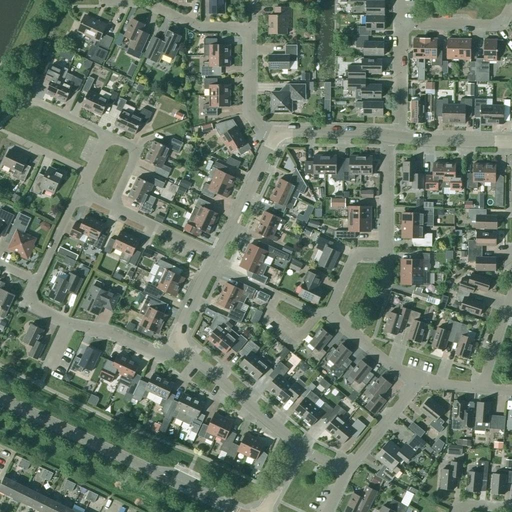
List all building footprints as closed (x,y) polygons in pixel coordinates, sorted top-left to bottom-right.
[(210,0),(210,14),(224,14),(224,0),(210,0)] [(366,1),(366,16),(384,16),(385,1),(366,1)] [(287,29),(291,29),(291,8),(276,8),(276,16),(269,16),(269,24),(271,24),(271,35),(287,35),(287,29)] [(384,16),(366,16),(366,27),(359,27),(359,36),(371,36),(371,30),(384,30),(384,16)] [(85,17),(78,31),(99,40),(96,46),(92,44),(87,55),(91,57),(90,59),(101,65),(113,39),(106,35),(105,37),(102,35),(106,27),(85,17)] [(149,35),(142,32),(145,25),(132,19),(124,37),(132,40),(129,47),(140,53),(149,35)] [(175,49),(180,37),(174,35),(175,33),(168,30),(163,40),(154,36),(145,57),(160,64),(164,55),(173,59),(177,51),(175,49)] [(384,56),(384,42),(368,42),(368,36),(356,36),(356,48),(364,48),(364,55),(384,56)] [(209,56),(230,56),(230,45),(217,45),(217,39),(204,39),(204,50),(205,56),(209,56)] [(425,59),(425,39),(414,39),(413,59),(425,59)] [(442,66),(442,62),(442,50),(437,50),(437,39),(425,39),(425,59),(432,59),(432,66),(441,66),(442,66)] [(459,59),(459,40),(448,39),(447,59),(459,59)] [(471,40),(459,40),(459,59),(471,60),(471,40)] [(476,63),(476,82),(489,83),(489,61),(497,61),(497,40),(484,40),(484,59),(476,59),(476,63)] [(269,56),(269,69),(289,69),(289,62),(297,62),(297,45),(285,46),(285,56),(269,56)] [(76,55),(70,52),(66,59),(73,62),(76,55)] [(230,56),(209,56),(209,63),(204,63),(205,67),(201,67),(201,76),(221,76),(221,67),(230,67),(230,56)] [(348,67),(348,79),(366,79),(366,73),(382,73),(382,60),(362,60),(362,67),(348,67)] [(476,82),(476,63),(470,62),(469,74),(467,74),(467,82),(476,82)] [(63,82),(62,82),(57,79),(61,71),(51,66),(46,78),(51,80),(45,93),(55,98),(63,82)] [(67,73),(62,82),(63,82),(55,98),(65,103),(71,90),(77,92),(82,81),(73,76),(67,73)] [(92,111),(99,96),(89,91),(93,82),(95,79),(89,77),(87,80),(82,91),(88,94),(81,107),(92,111)] [(209,90),(209,96),(230,96),(230,85),(217,85),(217,79),(205,79),(205,90),(209,90)] [(366,79),(348,79),(348,91),(361,91),(361,98),(381,98),(381,85),(365,85),(366,79)] [(291,101),(305,101),(305,85),(286,85),(286,93),(271,93),(271,113),(291,113),(291,101)] [(173,89),(167,87),(165,92),(170,95),(173,89)] [(99,96),(92,111),(102,116),(108,103),(113,106),(119,94),(113,92),(109,100),(99,96)] [(431,95),(425,95),(420,95),(420,102),(411,102),(411,123),(425,123),(425,113),(431,113),(431,95)] [(230,96),(209,96),(209,105),(205,105),(205,117),(217,117),(217,107),(230,107),(230,96)] [(115,126),(125,130),(133,115),(135,109),(125,105),(127,101),(121,99),(116,110),(121,113),(115,126)] [(454,124),(454,105),(448,105),(448,99),(442,99),(442,100),(437,100),(436,117),(442,117),(442,123),(454,124)] [(460,105),(454,105),(454,124),(465,124),(466,99),(461,99),(460,105)] [(480,124),(492,124),(492,106),(486,106),(487,100),(475,99),(474,118),(481,118),(480,124)] [(492,106),(492,124),(503,125),(504,116),(510,116),(510,100),(504,100),(504,106),(492,106)] [(383,116),(383,103),(355,102),(355,108),(363,108),(363,116),(383,116)] [(133,115),(125,130),(135,135),(141,122),(147,125),(152,113),(143,109),(138,117),(133,115)] [(184,115),(176,111),(174,116),(182,120),(184,115)] [(217,132),(226,146),(241,136),(235,127),(237,126),(233,120),(215,125),(217,132)] [(213,130),(211,124),(201,126),(203,133),(213,130)] [(241,136),(226,146),(231,154),(238,150),(241,156),(251,149),(248,144),(246,145),(241,136)] [(154,141),(150,152),(165,159),(170,149),(179,153),(182,147),(184,143),(172,138),(167,147),(154,141)] [(25,165),(28,158),(19,154),(18,154),(10,150),(3,165),(15,171),(12,177),(24,182),(31,167),(25,165)] [(196,151),(194,157),(199,160),(202,154),(196,151)] [(165,159),(150,152),(145,162),(158,168),(155,173),(167,179),(172,169),(163,165),(165,159)] [(319,174),(325,174),(325,156),(314,156),(313,180),(319,180),(319,174)] [(336,181),(343,181),(343,162),(337,162),(337,156),(325,156),(325,174),(331,174),(331,179),(336,179),(336,181)] [(343,162),(343,181),(350,182),(350,179),(355,179),(355,175),(361,175),(361,156),(349,156),(349,162),(343,162)] [(372,157),(361,156),(361,175),(372,175),(372,157)] [(213,180),(231,188),(236,178),(224,173),(227,167),(216,162),(208,178),(213,180)] [(424,189),(424,175),(416,174),(416,163),(403,163),(403,182),(412,182),(411,189),(424,189)] [(438,192),(438,189),(444,189),(444,188),(444,163),(433,163),(433,177),(426,177),(426,192),(438,192)] [(456,178),(456,164),(444,163),(444,188),(455,188),(455,191),(461,191),(462,178),(456,178)] [(477,182),(484,183),(485,164),(473,164),(473,177),(466,177),(466,189),(477,189),(477,182)] [(485,164),(484,183),(491,183),(491,189),(495,189),(494,207),(503,207),(503,183),(495,183),(496,165),(485,164)] [(54,193),(63,174),(49,168),(43,181),(36,178),(30,191),(41,196),(44,189),(54,193)] [(280,179),(275,189),(297,199),(300,193),(303,195),(306,189),(300,179),(293,176),(289,183),(280,179)] [(138,178),(133,188),(149,195),(153,185),(162,189),(165,184),(153,178),(151,184),(138,178)] [(179,186),(189,190),(191,184),(182,180),(179,186)] [(231,188),(213,180),(210,186),(206,184),(201,193),(213,199),(215,193),(227,198),(231,188)] [(179,187),(176,193),(184,196),(186,190),(179,187)] [(151,209),(156,199),(149,195),(133,188),(128,198),(141,204),(139,209),(150,215),(153,209),(151,209)] [(297,199),(275,189),(270,200),(292,210),(297,199)] [(14,195),(12,200),(17,203),(20,198),(14,195)] [(199,198),(192,214),(215,225),(219,215),(208,209),(210,204),(199,198)] [(345,199),(331,199),(331,207),(345,207),(345,199)] [(349,219),(370,220),(371,207),(349,207),(349,219)] [(0,228),(7,232),(14,216),(0,208),(0,228)] [(423,226),(423,227),(433,227),(433,208),(417,208),(417,214),(402,213),(402,226),(423,226)] [(486,210),(468,210),(468,222),(477,222),(476,229),(497,229),(497,216),(486,216),(486,210)] [(260,222),(276,230),(279,223),(284,225),(285,221),(281,219),(265,211),(260,222)] [(19,213),(13,226),(25,231),(31,219),(19,213)] [(157,214),(154,220),(162,223),(164,217),(157,214)] [(173,217),(167,214),(164,222),(170,224),(173,217)] [(215,225),(192,214),(184,230),(196,236),(198,229),(210,235),(215,225)] [(88,236),(95,220),(86,216),(81,225),(75,222),(69,236),(79,240),(82,234),(88,236)] [(370,232),(370,220),(349,219),(349,231),(342,231),(342,238),(355,239),(355,232),(370,232)] [(105,224),(95,220),(88,236),(85,243),(100,250),(106,237),(100,234),(105,224)] [(305,224),(297,220),(294,226),(302,230),(305,224)] [(317,229),(319,223),(309,220),(307,226),(317,229)] [(274,236),(276,230),(260,222),(255,233),(271,240),(276,242),(278,238),(274,236)] [(423,234),(423,227),(423,226),(402,226),(402,238),(416,238),(415,247),(428,247),(432,247),(432,234),(423,234)] [(313,230),(306,227),(303,233),(310,236),(313,230)] [(11,245),(9,249),(21,255),(21,256),(27,259),(33,246),(32,246),(35,239),(17,231),(11,245)] [(122,252),(130,236),(120,232),(116,241),(110,239),(104,252),(110,254),(113,248),(122,252)] [(468,251),(482,252),(482,246),(496,246),(496,233),(476,233),(476,241),(468,241),(468,251)] [(139,240),(130,236),(122,252),(119,259),(135,266),(141,253),(135,250),(139,240)] [(333,243),(319,236),(315,243),(318,245),(316,249),(323,252),(318,264),(331,271),(339,253),(331,249),(333,243)] [(250,244),(245,255),(263,264),(267,256),(274,259),(276,256),(286,261),(289,255),(259,241),(256,247),(250,244)] [(294,249),(284,245),(282,251),(291,255),(294,249)] [(153,252),(146,249),(143,255),(150,259),(153,252)] [(482,258),(482,252),(468,251),(468,262),(476,262),(476,271),(496,271),(496,258),(482,258)] [(402,260),(401,272),(422,273),(429,273),(429,270),(431,269),(431,265),(430,264),(430,253),(417,253),(417,260),(402,260)] [(263,264),(245,255),(240,266),(251,271),(248,277),(265,285),(268,278),(258,273),(263,264)] [(71,259),(68,265),(73,268),(76,262),(71,259)] [(155,276),(180,287),(184,278),(170,271),(173,266),(159,260),(157,265),(159,267),(155,276)] [(303,264),(293,260),(289,267),(299,272),(303,264)] [(90,269),(80,265),(77,272),(86,277),(90,269)] [(317,288),(321,278),(307,271),(302,282),(304,283),(299,295),(317,304),(323,291),(317,288)] [(422,273),(401,272),(401,285),(422,285),(422,273)] [(83,279),(70,273),(66,281),(57,277),(48,296),(62,303),(68,290),(76,294),(83,279)] [(461,279),(458,290),(470,293),(472,294),(473,288),(487,292),(491,280),(471,274),(469,282),(461,279)] [(175,297),(180,287),(155,276),(151,285),(147,283),(143,292),(158,299),(161,291),(175,297)] [(4,284),(0,281),(0,308),(1,309),(0,310),(0,316),(4,318),(15,296),(2,290),(4,284)] [(222,293),(244,304),(247,298),(251,300),(255,290),(243,284),(240,289),(227,283),(222,293)] [(108,293),(93,286),(83,308),(97,315),(101,307),(112,312),(119,296),(109,291),(108,293)] [(420,289),(417,288),(416,292),(414,291),(411,298),(427,303),(429,296),(419,293),(420,289)] [(470,293),(458,290),(455,301),(462,303),(460,310),(479,316),(483,304),(468,299),(470,293)] [(269,297),(261,292),(258,298),(267,302),(269,297)] [(241,310),(244,304),(222,293),(217,304),(230,310),(227,317),(240,323),(241,322),(245,313),(241,310)] [(144,316),(162,325),(167,315),(153,309),(157,300),(148,295),(139,314),(144,316)] [(404,332),(407,324),(411,311),(401,308),(399,315),(390,312),(384,331),(397,335),(398,330),(404,332)] [(411,311),(407,324),(412,326),(408,339),(421,343),(427,324),(418,321),(421,314),(411,311)] [(207,339),(216,346),(227,333),(233,326),(228,322),(230,319),(217,313),(212,324),(217,328),(207,339)] [(158,334),(162,325),(144,316),(140,326),(137,331),(141,333),(144,328),(158,334)] [(454,339),(459,323),(449,320),(446,330),(438,328),(432,347),(444,351),(448,337),(454,339)] [(136,325),(129,322),(126,328),(133,332),(136,325)] [(469,326),(459,323),(454,339),(460,341),(456,355),(468,359),(474,340),(466,337),(469,326)] [(38,360),(45,345),(38,342),(44,331),(31,325),(23,341),(33,346),(29,355),(38,360)] [(322,349),(332,337),(322,328),(309,344),(315,348),(310,355),(319,362),(326,353),(322,349)] [(227,333),(216,346),(225,354),(237,341),(240,337),(236,334),(233,338),(227,333)] [(249,340),(244,335),(236,345),(241,349),(249,340)] [(248,373),(259,360),(254,355),(260,348),(250,341),(243,350),(248,354),(239,366),(248,373)] [(345,361),(352,353),(341,344),(329,360),(334,364),(329,371),(339,378),(350,365),(345,361)] [(100,353),(87,347),(81,360),(76,357),(70,370),(76,372),(76,371),(81,373),(84,367),(91,371),(100,353)] [(290,351),(284,347),(278,355),(283,359),(290,351)] [(121,375),(129,359),(118,354),(114,364),(107,360),(99,377),(111,383),(116,373),(121,375)] [(133,396),(138,385),(139,382),(133,379),(139,364),(129,359),(121,375),(122,375),(118,383),(128,387),(126,392),(133,396)] [(265,364),(259,360),(248,373),(257,381),(268,367),(271,363),(268,360),(265,364)] [(361,381),(372,369),(361,360),(349,376),(354,380),(349,387),(359,394),(366,385),(361,381)] [(267,388),(275,396),(287,382),(281,378),(289,369),(280,362),(271,373),(276,377),(267,388)] [(65,373),(63,379),(69,382),(72,376),(65,373)] [(147,399),(153,402),(156,395),(163,379),(153,374),(146,388),(138,385),(133,396),(132,398),(138,401),(140,402),(142,398),(146,400),(147,399)] [(391,385),(381,376),(369,392),(374,396),(365,407),(370,411),(375,415),(386,401),(381,397),(391,385)] [(156,395),(153,402),(160,405),(159,406),(163,408),(161,412),(166,415),(167,415),(171,404),(174,399),(168,397),(174,384),(163,379),(156,395)] [(287,382),(275,396),(285,404),(294,392),(299,396),(301,394),(307,386),(299,379),(292,387),(287,382)] [(307,386),(301,394),(305,398),(294,411),(303,419),(314,405),(319,398),(311,391),(315,387),(310,383),(307,386)] [(335,397),(340,401),(344,396),(339,392),(335,397)] [(183,422),(194,399),(183,394),(177,407),(171,404),(167,415),(166,415),(164,419),(170,422),(172,418),(176,419),(183,422)] [(204,403),(194,399),(183,422),(189,425),(193,427),(191,432),(197,434),(203,420),(198,418),(204,403)] [(444,411),(428,399),(420,409),(433,420),(429,425),(439,433),(443,428),(441,426),(444,422),(438,418),(444,411)] [(454,400),(451,429),(460,430),(461,427),(464,427),(464,428),(472,429),(474,411),(466,410),(467,401),(454,400)] [(314,405),(303,419),(312,426),(321,415),(326,419),(334,410),(333,410),(325,402),(319,409),(314,405)] [(506,417),(498,416),(490,415),(491,404),(477,403),(476,422),(475,422),(475,431),(485,432),(485,429),(489,430),(489,429),(505,430),(506,417)] [(337,405),(333,410),(334,410),(326,419),(331,423),(325,429),(334,437),(345,423),(340,419),(346,412),(337,405)] [(216,436),(224,418),(215,414),(209,427),(203,424),(198,436),(213,442),(216,436)] [(224,418),(216,436),(221,439),(220,442),(223,443),(220,450),(227,453),(227,454),(232,443),(234,439),(228,435),(234,423),(224,418)] [(350,427),(345,423),(334,437),(343,444),(353,433),(357,437),(366,427),(357,419),(350,427)] [(162,423),(159,422),(158,424),(155,423),(151,430),(157,433),(162,423)] [(240,447),(232,443),(227,454),(227,453),(223,461),(231,465),(238,452),(247,456),(255,438),(246,434),(240,447)] [(414,434),(409,441),(401,450),(390,441),(383,449),(398,462),(402,458),(407,462),(419,448),(422,450),(427,444),(414,434)] [(255,438),(247,456),(256,460),(252,468),(260,471),(266,459),(259,455),(265,443),(255,438)] [(439,453),(442,447),(444,443),(439,439),(432,448),(439,453)] [(432,449),(428,446),(423,452),(427,454),(432,449)] [(462,456),(463,447),(449,446),(448,455),(462,456)] [(398,462),(383,449),(376,458),(385,465),(376,476),(390,483),(392,480),(400,470),(395,466),(398,462)] [(21,469),(25,461),(21,459),(17,467),(21,469)] [(30,463),(25,461),(21,469),(26,471),(30,463)] [(488,462),(478,461),(477,473),(468,472),(467,491),(480,492),(480,491),(486,491),(488,462)] [(462,476),(463,463),(451,462),(451,470),(442,470),(440,489),(454,490),(455,475),(462,476)] [(44,480),(48,472),(37,466),(33,473),(40,476),(40,478),(44,480)] [(511,482),(511,481),(511,471),(499,471),(499,475),(493,474),(491,493),(505,494),(506,483),(511,483),(511,482)] [(382,479),(374,476),(371,483),(379,487),(382,479)] [(0,493),(8,497),(15,482),(4,477),(0,484),(0,493)] [(66,491),(70,482),(66,480),(62,489),(66,491)] [(26,488),(15,482),(8,497),(19,503),(26,488)] [(75,484),(70,482),(66,491),(71,493),(75,484)] [(414,494),(416,495),(418,491),(411,487),(411,488),(408,486),(406,490),(407,491),(414,494)] [(19,503),(30,508),(38,493),(40,489),(35,487),(33,491),(26,488),(19,503)] [(367,511),(376,496),(365,490),(361,498),(354,494),(345,511),(359,511),(361,511),(362,511),(367,511)] [(89,502),(93,493),(88,491),(85,500),(89,502)] [(38,493),(30,508),(38,511),(42,511),(49,499),(38,493)] [(56,511),(60,504),(49,499),(42,511),(56,511)] [(388,508),(383,506),(379,511),(405,511),(408,507),(392,499),(388,508)]
